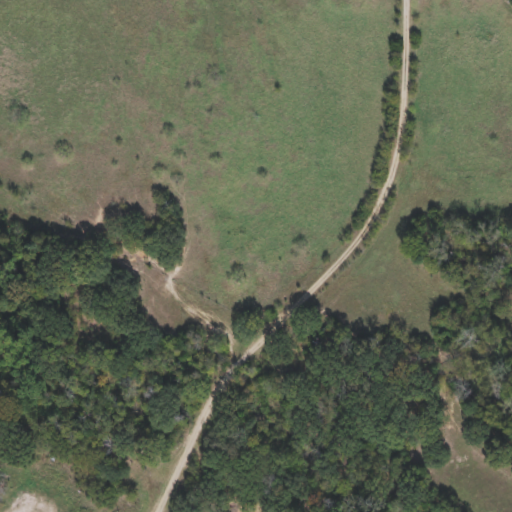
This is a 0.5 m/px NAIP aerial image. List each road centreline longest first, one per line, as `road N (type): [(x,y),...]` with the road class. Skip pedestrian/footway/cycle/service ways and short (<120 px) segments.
road 1 (residential): [(242,361),(349,248),(378,205),(396,137),(405,0)]
road 2 (residential): [(242,361),(215,262),(111,199)]
road 3 (residential): [(154,511),(242,361)]
road 4 (residential): [(215,262),(224,132)]
